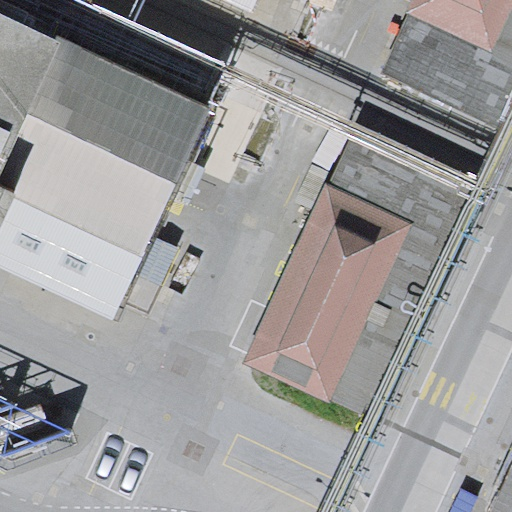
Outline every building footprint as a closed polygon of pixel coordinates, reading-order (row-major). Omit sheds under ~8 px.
[(0,0),(0,129),(55,11),(30,0),(0,0)] [(511,0),(410,0),(379,68),(491,119),(511,71),(511,0)] [(210,99),(77,38),(0,205),(0,258),(112,310),(210,99)] [(349,136),(249,357),(362,408),(462,187),(349,136)] [(511,511),(511,472),(492,511),(511,511)]
